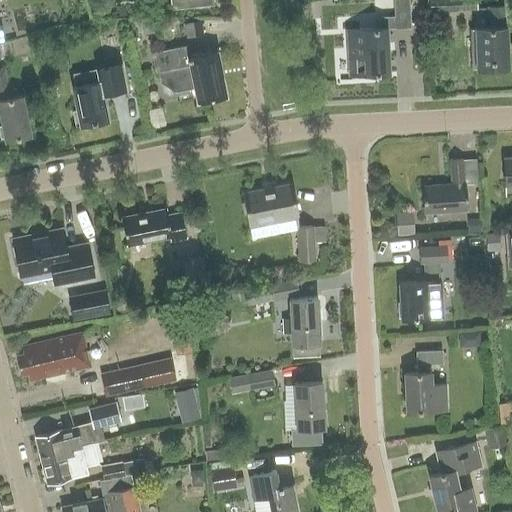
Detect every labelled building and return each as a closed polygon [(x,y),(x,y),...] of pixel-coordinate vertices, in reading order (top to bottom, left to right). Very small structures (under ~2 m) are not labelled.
[(379,17),(379,26),(361,27),(346,28),(349,73),(364,72),(388,71),(387,29),(409,28),(407,0),(394,0),(396,16),(379,17)] [(477,0),(436,0),(437,11),(477,10),(477,0)] [(507,50),(511,49),(511,40),(511,38),(506,39),(506,23),(504,23),(503,2),(488,3),(489,23),(474,24),(475,44),(470,44),(471,65),(507,63),(507,50)] [(184,24),(187,38),(204,34),(201,21),(184,24)] [(188,46),(150,54),(156,78),(160,77),(161,83),(175,92),(195,88),(197,99),(224,93),(215,50),(189,55),(188,46)] [(101,93),(124,88),(118,63),(104,66),(107,78),(71,86),(79,124),(82,123),(83,126),(93,123),(92,121),(106,118),(101,93)] [(0,118),(4,138),(32,132),(23,92),(8,96),(2,67),(0,67),(0,118)] [(425,210),(468,206),(463,155),(449,157),(451,181),(422,184),(425,210)] [(244,193),(251,225),(299,214),(293,183),(244,193)] [(170,240),(184,237),(179,211),(167,214),(166,207),(121,216),(127,244),(170,236),(170,240)] [(415,233),(414,212),(397,213),(398,234),(415,233)] [(480,217),(469,218),(470,232),(482,231),(480,217)] [(315,224),(298,225),(300,260),(317,259),(315,224)] [(19,268),(21,275),(51,269),(55,284),(93,276),(87,245),(66,249),(62,230),(44,233),(42,236),(35,237),(34,237),(13,241),(14,245),(12,248),(14,256),(17,258),(19,268)] [(499,232),(486,233),(487,250),(501,249),(499,232)] [(446,246),(445,246),(421,248),(421,262),(425,262),(426,280),(401,282),(402,303),(399,303),(400,316),(402,316),(403,318),(443,316),(442,286),(440,286),(439,261),(447,261),(446,246)] [(188,289),(210,285),(204,256),(183,260),(188,289)] [(106,289),(69,296),(73,321),(111,313),(106,289)] [(270,289),(245,294),(248,307),(273,303),(270,289)] [(319,297),(290,299),(293,356),(320,354),(320,343),(321,342),(319,297)] [(204,305),(196,305),(197,318),(205,317),(204,305)] [(190,328),(175,330),(178,353),(193,351),(190,328)] [(29,379),(89,366),(82,332),(22,345),(24,353),(15,354),(20,375),(28,373),(29,379)] [(407,409),(447,407),(446,382),(431,383),(430,361),(443,360),(442,346),(416,347),(417,370),(405,370),(407,409)] [(147,387),(140,364),(101,372),(107,396),(147,387)] [(280,369),(257,370),(257,383),(281,382),(280,369)] [(251,373),(230,377),(233,391),(254,387),(251,373)] [(293,445),(323,443),(322,427),(325,426),(323,381),(295,383),(297,428),(292,428),(293,445)] [(184,417),(202,416),(200,385),(182,387),(184,417)] [(92,420),(87,421),(66,426),(66,425),(34,433),(41,458),(59,454),(58,446),(66,444),(67,449),(72,447),(71,445),(81,442),(82,444),(92,442),(90,435),(103,432),(101,425),(121,420),(117,400),(89,407),(92,420)] [(506,424),(485,427),(488,445),(509,442),(506,424)] [(454,470),(480,464),(474,441),(436,451),(441,470),(428,473),(438,510),(451,507),(451,511),(475,511),(469,486),(459,488),(454,470)] [(59,454),(41,458),(46,480),(86,471),(84,463),(97,460),(92,442),(82,444),(81,442),(71,445),(72,447),(67,449),(66,444),(58,446),(59,454)] [(105,478),(146,470),(144,458),(123,462),(123,461),(102,465),(105,478)] [(210,464),(215,491),(238,486),(237,479),(233,459),(210,464)] [(276,471),(250,477),(255,499),(271,495),(274,511),(299,511),(292,482),(279,485),(276,471)] [(139,511),(134,484),(133,484),(131,475),(100,481),(103,494),(107,493),(111,511),(139,511)] [(106,511),(103,496),(61,505),(62,511),(106,511)]
